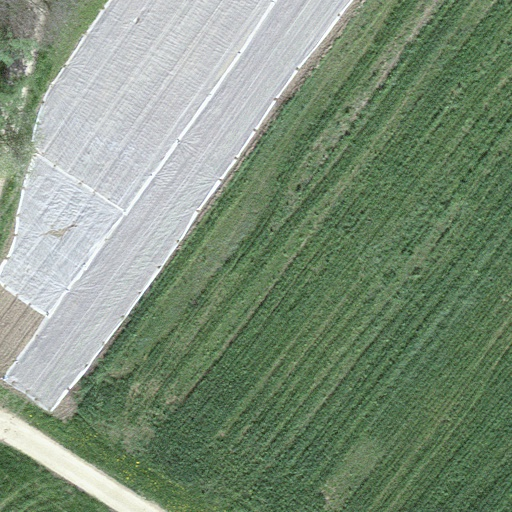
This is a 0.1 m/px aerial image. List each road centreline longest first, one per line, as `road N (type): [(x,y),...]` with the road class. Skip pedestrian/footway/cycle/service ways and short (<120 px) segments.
road 1 (track): [(132,511),(0,428)]
road 2 (track): [(41,0),(0,149)]
